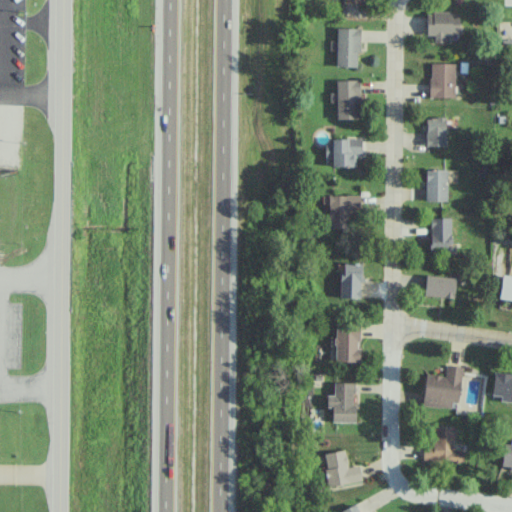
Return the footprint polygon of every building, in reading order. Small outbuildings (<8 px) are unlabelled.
[(433,42),(445,42),(445,35),(459,34),(458,11),(425,12),(426,35),(433,35),(433,42)] [(358,67),(359,28),(336,27),(335,66),(358,67)] [(454,63),(429,63),(429,97),(454,97),(454,63)] [(336,119),(359,119),(358,79),(336,80),(336,119)] [(425,146),(445,146),(445,117),(425,117),(425,146)] [(355,155),(361,155),(361,138),(331,139),(332,167),(355,166),(355,155)] [(447,201),(446,169),(425,169),(425,201),(447,201)] [(328,195),(328,228),(348,228),(348,212),(359,212),(359,195),(328,195)] [(450,218),(429,217),(429,251),(450,251),(450,218)] [(339,298),(360,298),(360,263),(340,262),(339,298)] [(423,295),(453,298),(456,278),(425,274),(423,295)] [(511,299),(511,276),(501,276),(499,299),(511,299)] [(358,362),(359,326),(335,326),(334,361),(358,362)] [(421,405),(457,409),(462,366),(446,365),(445,376),(425,374),(421,405)] [(511,398),(511,397),(511,373),(494,372),(491,395),(500,396),(500,400),(511,402),(511,398)] [(355,383),(334,382),(334,396),(326,396),(325,407),(331,407),(331,422),(354,422),(355,383)] [(422,460),(463,461),(463,450),(453,450),(454,427),(435,426),(434,445),(423,445),(422,460)] [(511,445),(502,445),(501,470),(511,470),(511,445)] [(322,453),(328,486),(361,481),(359,464),(347,466),(345,450),(322,453)] [(340,511),(358,511),(354,503),(340,511)]
